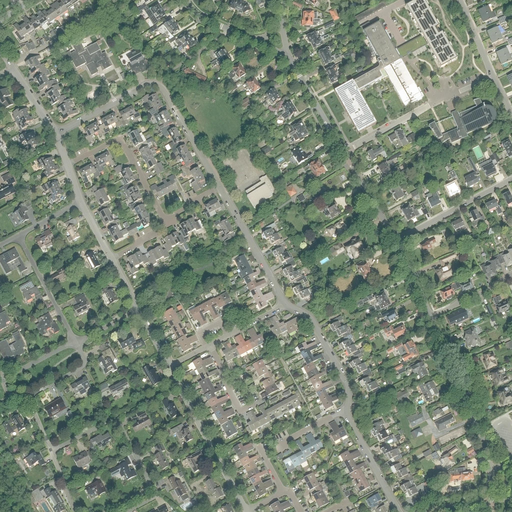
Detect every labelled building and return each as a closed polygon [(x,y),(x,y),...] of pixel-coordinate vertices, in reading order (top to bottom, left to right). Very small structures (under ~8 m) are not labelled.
[(68,8),(73,5),(68,0),(59,0),(61,3),(62,3),(67,11),(69,10),(68,8)] [(235,9),(237,10),(241,0),(236,0),(236,1),(233,0),(232,0),(229,8),(230,8),(231,9),(232,10),(233,9),(234,10),(235,9)] [(243,4),(243,3),(244,2),(244,0),(241,0),(237,10),(242,12),(243,14),(245,14),(247,14),(249,13),(249,12),(250,11),(248,6),(243,4)] [(393,43),(391,44),(399,57),(402,56),(403,57),(406,56),(405,54),(408,52),(410,51),(411,53),(427,44),(441,68),(457,59),(442,33),(440,34),(436,28),(439,27),(423,0),(416,0),(406,6),(422,35),(397,49),(393,43)] [(53,4),(61,16),(62,17),(64,16),(63,14),(67,11),(62,3),(61,3),(59,5),(56,2),(53,4)] [(55,20),(59,17),(61,18),(62,17),(61,16),(53,4),(50,7),(52,10),(49,12),(55,20)] [(144,10),(149,18),(162,10),(158,5),(153,8),(150,10),(149,7),(144,10)] [(479,11),(481,17),(491,13),(488,7),(479,11)] [(155,18),(157,21),(165,15),(162,10),(149,18),(151,21),(155,18)] [(47,26),(49,25),(48,23),(41,13),(40,11),(36,13),(39,17),(36,19),(42,27),(46,24),(47,26)] [(50,23),(55,20),(49,12),(46,14),(44,11),(41,13),(48,23),(49,25),(50,26),(52,24),(50,23)] [(317,17),(317,13),(313,13),(310,13),(310,11),(305,11),(305,13),(303,13),(303,17),(304,17),(304,20),(317,19),(317,17)] [(496,20),(493,12),(491,13),(481,17),(484,23),(492,19),(493,21),(496,20)] [(35,31),(39,28),(41,29),(42,28),(42,27),(36,19),(33,15),(30,18),(32,21),(29,23),(34,30),(35,31)] [(359,15),(353,18),(356,24),(362,21),(359,15)] [(35,31),(34,30),(29,23),(26,17),(22,20),(25,24),(22,26),(28,34),(32,31),(33,33),(35,31)] [(165,29),(167,31),(175,25),(171,20),(163,26),(162,25),(160,27),(163,30),(165,29)] [(352,81),(334,91),(358,134),(376,124),(358,92),(382,79),(378,72),(384,69),(406,107),(422,98),(399,57),(391,44),(379,22),(373,26),(371,23),(369,22),(361,26),(364,31),(365,31),(366,34),(365,35),(371,45),(368,46),(373,58),(378,57),(379,60),(376,62),(380,68),(353,83),(352,81)] [(25,39),(23,37),(28,34),(22,26),(19,28),(16,24),(13,26),(18,33),(15,35),(20,42),(25,39)] [(179,30),(175,25),(167,31),(160,37),(162,39),(168,34),(170,37),(179,30)] [(156,26),(150,30),(148,31),(150,34),(158,29),(156,26)] [(488,32),(490,38),(500,34),(497,28),(488,32)] [(310,43),(321,38),(320,35),(321,35),(322,34),(322,33),(324,32),(323,29),(307,37),(308,40),(308,41),(309,42),(310,43)] [(502,40),(501,37),(508,34),(506,31),(500,34),(490,38),(493,44),(502,40)] [(175,41),(177,44),(179,47),(181,46),(191,40),(191,39),(187,34),(185,36),(185,35),(175,41)] [(321,38),(310,43),(313,49),(322,45),(321,42),(329,38),(328,36),(324,37),(324,36),(321,38)] [(181,52),(184,50),(183,49),(187,46),(190,49),(198,44),(195,40),(194,40),(193,38),(191,39),(191,40),(181,46),(179,47),(178,48),(181,52)] [(69,52),(63,56),(67,64),(72,62),(76,69),(85,64),(86,66),(85,66),(91,77),(98,73),(96,69),(100,67),(103,72),(112,66),(105,53),(102,54),(100,51),(96,43),(86,49),(84,50),(80,42),(72,47),(75,52),(71,54),(69,52)] [(335,48),(334,45),(318,53),(319,55),(321,60),(330,55),(329,52),(331,51),(330,50),(335,48)] [(511,54),(508,46),(501,49),(502,51),(497,53),(499,59),(509,55),(511,54)] [(141,72),(141,73),(151,68),(152,67),(153,67),(153,66),(147,60),(146,60),(143,55),(140,56),(137,50),(127,56),(131,63),(128,65),(130,69),(134,76),(137,74),(135,70),(138,68),(141,72)] [(225,50),(221,52),(220,50),(214,54),(217,59),(210,64),(211,65),(213,65),(228,55),(227,53),(226,51),(225,51),(225,50)] [(354,50),(343,56),(345,59),(349,57),(351,60),(357,57),(354,50)] [(214,67),(220,63),(222,66),(231,60),(228,55),(213,65),(214,67)] [(330,55),(321,60),(323,64),(324,64),(324,66),(340,58),(339,55),(334,58),(334,57),(332,58),(330,55)] [(511,61),(509,55),(499,59),(502,65),(511,61)] [(29,65),(30,68),(38,64),(37,61),(41,59),(39,56),(25,63),(27,67),(29,65)] [(166,59),(161,63),(165,69),(170,66),(166,59)] [(38,71),(40,73),(46,70),(44,67),(45,67),(44,64),(40,66),(38,64),(30,68),(31,71),(30,72),(31,74),(38,71)] [(229,78),(242,69),(242,68),(242,67),(240,65),(239,64),(230,70),(231,73),(227,75),(229,78)] [(326,73),(328,78),(337,73),(336,70),(337,69),(342,66),(341,64),(336,66),(326,71),(327,73),(326,73)] [(230,80),(234,77),(236,80),(246,74),(242,69),(229,78),(230,80)] [(37,82),(39,85),(47,80),(45,77),(49,75),(48,72),(47,73),(46,70),(40,73),(41,76),(34,80),(35,83),(37,82)] [(337,73),(328,78),(330,81),(329,81),(330,84),(339,80),(338,77),(344,74),(342,70),(337,73)] [(248,89),(257,83),(256,82),(257,82),(255,79),(254,79),(254,78),(245,84),(247,87),(244,89),(245,91),(248,89)] [(56,80),(53,82),(52,81),(48,83),(47,80),(39,85),(40,87),(38,88),(40,91),(47,87),(48,90),(51,88),(54,87),(58,85),(56,80)] [(257,83),(248,89),(251,94),(260,88),(257,83)] [(226,92),(221,84),(214,88),(225,93),(226,92)] [(45,94),(47,97),(49,96),(50,99),(59,95),(57,92),(62,90),(60,87),(59,88),(58,85),(54,87),(51,88),(53,91),(45,94)] [(0,91),(0,101),(4,110),(13,105),(9,97),(10,96),(6,88),(0,91)] [(265,100),(266,102),(277,94),(276,93),(277,93),(275,90),(274,89),(269,92),(268,92),(267,93),(267,94),(265,95),(267,98),(265,100)] [(277,94),(266,102),(263,104),(265,106),(267,104),(268,104),(270,103),(271,105),(274,104),(276,103),(276,102),(281,99),(277,94)] [(60,104),(63,103),(66,101),(65,99),(66,98),(64,95),(60,98),(59,95),(50,99),(51,101),(49,102),(51,106),(59,102),(60,104)] [(151,105),(159,101),(156,95),(149,98),(148,96),(142,99),(145,104),(149,101),(151,105)] [(484,108),(484,107),(483,107),(480,99),(474,100),(477,107),(459,115),(457,112),(451,115),(457,129),(442,135),(440,132),(440,133),(434,123),(429,126),(431,131),(432,130),(432,131),(433,130),(441,144),(444,143),(444,142),(450,139),(452,144),(462,139),(468,137),(467,134),(482,128),(490,125),(492,124),(494,122),(495,119),(495,117),(495,114),(494,112),(492,110),(490,108),(487,108),(484,108)] [(61,111),(62,114),(70,110),(69,107),(73,105),(71,102),(70,102),(69,100),(66,101),(63,103),(64,105),(57,109),(59,112),(61,111)] [(153,115),(157,113),(156,110),(162,107),(159,101),(151,105),(153,108),(149,111),(152,116),(153,115)] [(279,117),(293,107),(293,106),(291,103),(290,102),(281,108),(283,112),(278,115),(279,117)] [(131,107),(125,110),(130,118),(133,116),(135,121),(141,118),(138,112),(135,114),(131,107)] [(282,118),(284,121),(297,113),(293,107),(279,117),(280,119),(282,118)] [(18,117),(20,120),(28,115),(27,113),(28,112),(27,109),(20,113),(18,110),(12,113),(13,116),(12,117),(14,120),(18,117)] [(72,112),(70,110),(62,114),(64,117),(62,118),(63,121),(77,113),(76,110),(72,112)] [(126,120),(130,118),(125,110),(119,113),(123,120),(120,121),(122,125),(123,127),(128,124),(126,120)] [(162,121),(170,117),(166,111),(160,115),(158,112),(157,113),(153,115),(155,120),(160,118),(162,121)] [(117,128),(122,125),(120,121),(119,119),(116,121),(113,114),(107,117),(111,125),(115,123),(117,128)] [(28,115),(20,120),(21,123),(17,125),(18,128),(19,127),(21,130),(27,127),(25,124),(33,120),(31,117),(29,118),(28,115)] [(108,127),(111,125),(107,117),(101,121),(104,127),(102,128),(105,134),(110,131),(108,127)] [(162,132),(167,129),(166,127),(173,123),(170,117),(162,121),(164,125),(159,127),(162,132)] [(301,123),(301,122),(290,129),(291,131),(294,130),(294,132),(293,132),(288,135),(289,137),(303,129),(304,128),(303,126),(303,125),(302,123),(301,123)] [(100,136),(105,134),(102,128),(99,130),(96,123),(90,127),(94,134),(97,132),(100,136)] [(94,134),(90,127),(84,130),(87,136),(84,138),(87,143),(93,140),(90,136),(94,134)] [(171,139),(179,135),(175,129),(169,132),(167,129),(162,132),(165,138),(169,135),(171,139)] [(299,139),(300,141),(304,139),(303,138),(307,135),(303,129),(289,137),(290,139),(292,138),(294,141),(299,139)] [(395,134),(388,137),(392,143),(398,139),(403,148),(409,144),(404,135),(405,135),(403,131),(402,131),(401,129),(394,133),(395,134)] [(128,136),(128,135),(132,141),(140,137),(143,136),(142,133),(138,135),(136,131),(134,132),(133,130),(126,133),(128,136)] [(25,141),(26,144),(35,139),(34,136),(35,136),(34,133),(27,136),(25,134),(19,137),(20,140),(19,140),(21,143),(25,141)] [(488,145),(492,142),(491,140),(490,137),(492,136),(490,133),(483,136),(487,143),(488,145)] [(414,134),(408,137),(408,138),(411,143),(412,144),(418,140),(414,134)] [(179,135),(171,139),(173,142),(168,145),(171,150),(176,147),(175,144),(182,141),(179,135)] [(146,141),(143,143),(140,137),(132,141),(135,147),(137,146),(138,149),(141,148),(148,144),(146,141)] [(35,139),(26,144),(28,147),(24,149),(25,152),(26,151),(28,154),(34,151),(32,148),(40,144),(38,141),(36,142),(35,139)] [(501,144),(505,151),(511,148),(508,140),(501,144)] [(153,149),(149,151),(147,148),(149,147),(148,144),(141,148),(142,150),(139,152),(142,158),(154,151),(153,149)] [(188,152),(184,146),(178,149),(176,147),(171,150),(174,155),(175,154),(177,158),(180,156),(188,152)] [(261,157),(268,152),(265,147),(258,152),(261,157)] [(305,154),(304,155),(299,148),(291,152),(294,156),(293,157),(295,161),(296,160),(299,164),(312,156),(310,152),(305,156),(305,154)] [(385,151),(382,153),(380,149),(377,151),(377,150),(372,152),(371,151),(368,153),(370,158),(372,162),(376,159),(375,157),(381,153),(384,158),(385,158),(388,156),(385,151)] [(146,164),(154,159),(152,156),(155,154),(154,151),(142,158),(146,164)] [(180,156),(177,158),(175,158),(177,161),(181,159),(183,162),(191,158),(188,152),(180,156)] [(399,152),(389,158),(391,161),(401,155),(399,152)] [(101,156),(105,164),(108,162),(111,166),(113,165),(107,153),(101,156)] [(101,166),(105,164),(101,156),(95,160),(98,166),(96,168),(97,170),(99,173),(104,170),(101,166)] [(38,165),(39,168),(41,168),(42,170),(45,169),(53,164),(52,162),(53,161),(52,158),(45,162),(43,159),(37,162),(39,165),(38,165)] [(183,173),(189,170),(187,167),(194,164),(191,158),(183,162),(185,166),(180,168),(183,173)] [(476,167),(471,158),(468,159),(473,169),(476,167)] [(154,170),(161,166),(160,163),(157,165),(154,159),(146,164),(149,170),(153,167),(154,170)] [(312,172),(321,166),(320,165),(321,164),(319,162),(318,162),(318,160),(304,168),(306,171),(310,168),(312,172)] [(378,170),(380,174),(389,169),(392,167),(390,164),(392,163),(390,161),(378,168),(379,169),(378,170)] [(479,166),(481,170),(482,170),(486,177),(491,174),(492,175),(496,173),(494,169),(495,168),(491,161),(488,163),(487,162),(479,166)] [(53,164),(45,169),(46,172),(42,174),(44,177),(45,176),(46,179),(52,176),(51,173),(58,169),(56,166),(55,167),(53,164)] [(100,176),(99,173),(97,170),(95,172),(91,165),(85,168),(89,176),(93,174),(95,178),(100,176)] [(316,178),(325,172),(321,166),(312,172),(308,174),(309,176),(313,174),(316,178)] [(86,178),(89,176),(85,168),(79,171),(86,183),(88,182),(86,178)] [(116,172),(117,175),(120,173),(123,179),(131,175),(128,169),(124,171),(122,168),(116,172)] [(189,170),(183,173),(181,174),(183,177),(186,176),(187,177),(192,175),(193,178),(201,174),(198,168),(191,172),(190,169),(189,170)] [(389,169),(380,174),(382,178),(384,177),(385,179),(397,172),(395,170),(391,172),(389,169)] [(456,187),(457,186),(456,184),(459,182),(453,171),(448,173),(453,183),(446,187),(451,198),(459,193),(456,187)] [(465,178),(466,181),(465,181),(468,188),(478,183),(475,177),(476,176),(474,173),(465,177),(466,178),(465,178)] [(198,184),(204,181),(201,174),(193,178),(195,182),(191,184),(195,192),(201,190),(198,184)] [(131,175),(123,179),(126,185),(122,187),(124,190),(131,186),(129,183),(134,181),(131,175)] [(170,182),(167,184),(171,192),(177,189),(173,182),(176,181),(173,175),(168,178),(170,182)] [(275,192),(266,176),(261,179),(263,181),(245,192),(248,196),(247,197),(254,208),(272,197),(271,195),(275,192)] [(8,186),(0,190),(0,199),(14,192),(10,184),(14,182),(12,178),(6,181),(8,186)] [(171,192),(167,184),(165,180),(162,181),(164,185),(161,187),(165,195),(171,192)] [(50,193),(58,189),(57,186),(59,185),(57,182),(51,185),(50,183),(42,187),(44,189),(43,190),(45,193),(48,191),(50,193)] [(436,193),(440,191),(436,182),(432,184),(436,193)] [(388,189),(391,195),(400,190),(398,186),(400,185),(399,183),(388,189)] [(159,198),(165,195),(161,187),(157,189),(155,185),(150,188),(153,193),(155,192),(159,198)] [(131,186),(124,190),(125,192),(127,191),(130,197),(138,193),(135,187),(132,189),(131,186)] [(92,192),(93,194),(94,194),(97,200),(105,196),(102,190),(100,191),(99,188),(92,192)] [(293,188),(287,191),(291,197),(296,193),(293,188)] [(317,202),(321,200),(326,197),(324,194),(325,194),(323,190),(322,191),(321,188),(318,190),(317,189),(316,190),(316,191),(312,193),(317,202)] [(60,202),(58,197),(64,194),(62,191),(60,192),(58,189),(50,193),(51,196),(48,198),(49,201),(50,201),(52,203),(56,201),(57,203),(60,202)] [(403,194),(400,190),(391,195),(396,202),(407,195),(406,193),(403,194)] [(427,201),(428,201),(431,208),(441,204),(438,199),(440,198),(438,194),(433,196),(433,192),(425,196),(427,199),(427,201)] [(511,203),(511,198),(509,192),(502,196),(507,204),(510,203),(511,204),(511,203)] [(139,200),(141,199),(138,193),(130,197),(133,203),(129,206),(130,208),(137,205),(140,203),(139,200)] [(105,196),(97,200),(100,206),(99,207),(100,210),(107,206),(105,204),(108,202),(105,196)] [(210,203),(214,211),(220,208),(222,211),(225,209),(221,203),(219,204),(216,200),(210,203)] [(486,205),(489,211),(495,208),(497,211),(496,211),(498,215),(502,213),(500,210),(498,206),(497,206),(494,201),(490,203),(489,202),(486,204),(486,205)] [(335,202),(322,209),(325,213),(324,215),(325,217),(327,216),(327,217),(330,215),(332,218),(340,213),(338,210),(337,210),(334,206),(336,205),(335,202)] [(145,212),(142,206),(140,203),(137,205),(130,208),(132,211),(134,210),(137,216),(145,212)] [(210,217),(216,214),(214,211),(210,203),(204,206),(206,210),(204,212),(207,219),(210,217)] [(16,212),(15,213),(13,214),(16,218),(19,224),(22,223),(28,220),(25,213),(27,211),(24,204),(18,207),(19,210),(16,212)] [(107,206),(100,210),(101,212),(99,214),(102,220),(110,215),(107,210),(108,209),(107,206)] [(401,211),(404,217),(414,210),(413,208),(410,209),(409,206),(407,207),(406,206),(403,208),(403,209),(401,211)] [(404,217),(407,222),(412,219),(419,215),(416,210),(414,210),(404,217)] [(476,211),(469,214),(470,217),(471,217),(473,222),(475,226),(483,223),(484,224),(486,224),(482,217),(480,218),(476,211)] [(145,212),(137,216),(139,219),(135,221),(136,224),(148,217),(145,212)] [(110,215),(102,220),(105,226),(108,224),(109,227),(116,223),(115,221),(113,221),(110,215)] [(141,224),(143,228),(151,223),(148,217),(136,224),(134,225),(136,228),(136,227),(138,228),(140,227),(140,226),(140,224),(141,224)] [(73,218),(64,223),(71,236),(67,238),(69,241),(72,240),(73,240),(79,236),(73,225),(76,224),(73,218)] [(192,218),(186,222),(191,232),(195,229),(196,232),(201,229),(198,221),(195,223),(192,218)] [(219,225),(222,231),(230,226),(227,220),(223,222),(221,220),(214,224),(216,226),(219,225)] [(342,226),(341,224),(343,223),(341,220),(338,222),(339,223),(334,226),(332,227),(332,226),(326,229),(330,236),(336,233),(335,232),(337,231),(341,237),(346,234),(345,233),(346,232),(343,228),(344,228),(342,225),(342,226)] [(461,220),(454,223),(454,222),(451,223),(452,224),(451,224),(456,233),(459,231),(460,232),(465,229),(461,220)] [(179,231),(181,235),(183,239),(188,236),(187,234),(191,232),(186,222),(179,225),(182,230),(179,231)] [(118,226),(116,224),(116,223),(109,227),(111,229),(108,231),(111,237),(120,232),(117,227),(118,226)] [(273,228),(275,227),(273,224),(264,229),(266,232),(262,234),(265,240),(268,239),(276,234),(273,228)] [(233,232),(230,226),(222,231),(225,237),(222,238),(224,242),(231,238),(229,234),(233,232)] [(121,231),(120,232),(111,237),(114,243),(122,239),(121,237),(127,233),(125,229),(121,231)] [(53,241),(51,242),(49,240),(51,239),(52,240),(54,239),(48,230),(44,232),(44,234),(35,239),(40,248),(44,245),(46,248),(54,243),(53,241)] [(176,232),(170,236),(175,246),(179,244),(180,246),(185,243),(183,239),(181,235),(178,237),(176,232)] [(280,240),(276,234),(268,239),(271,245),(276,242),(278,246),(284,243),(282,239),(280,240)] [(477,241),(473,234),(468,237),(472,244),(477,241)] [(163,245),(165,249),(167,253),(172,250),(171,248),(175,246),(170,236),(163,239),(165,244),(163,245)] [(353,257),(359,254),(357,250),(363,246),(359,239),(356,241),(355,239),(351,241),(353,244),(344,249),(340,243),(334,247),(336,250),(331,253),(332,255),(331,255),(333,257),(337,255),(338,255),(342,252),(343,253),(346,250),(347,252),(349,250),(353,257)] [(426,244),(421,246),(422,249),(421,249),(424,255),(430,253),(428,250),(432,249),(430,245),(436,242),(434,239),(425,243),(426,244)] [(285,246),(284,243),(278,246),(274,248),(276,251),(272,253),(275,259),(278,257),(284,254),(281,248),(285,246)] [(314,248),(314,249),(312,250),(315,255),(317,254),(325,250),(321,244),(314,248)] [(167,253),(165,249),(162,251),(160,246),(153,250),(159,260),(163,258),(164,260),(168,258),(169,257),(167,253)] [(5,254),(0,256),(0,263),(6,275),(10,273),(6,264),(16,259),(20,266),(17,268),(20,273),(26,270),(14,249),(5,254)] [(149,258),(147,259),(149,262),(151,267),(156,264),(155,262),(159,260),(153,250),(147,253),(149,258)] [(312,251),(305,255),(308,260),(315,256),(312,251)] [(96,257),(93,252),(86,257),(93,271),(101,266),(97,259),(98,259),(97,257),(96,257)] [(139,252),(133,256),(138,265),(142,263),(143,265),(149,262),(147,259),(145,255),(142,256),(139,252)] [(286,261),(288,264),(294,261),(292,258),(290,259),(286,253),(284,254),(278,257),(281,263),(286,261)] [(437,271),(440,279),(446,277),(446,276),(448,275),(448,276),(452,274),(448,265),(445,267),(443,263),(457,257),(455,253),(438,260),(441,268),(439,269),(439,270),(437,271)] [(503,253),(498,255),(502,264),(505,263),(506,266),(508,266),(509,265),(511,265),(511,263),(511,259),(509,253),(504,256),(503,253)] [(234,261),(238,266),(247,261),(244,255),(239,257),(238,255),(232,259),(233,261),(234,261)] [(489,262),(491,264),(494,272),(495,271),(497,271),(498,270),(500,269),(501,269),(499,265),(502,264),(498,255),(494,258),(495,259),(489,262)] [(134,267),(138,265),(133,256),(126,259),(129,263),(126,265),(132,275),(137,272),(134,267)] [(238,266),(241,273),(250,267),(247,261),(238,266)] [(286,269),(282,271),(285,277),(288,276),(294,273),(291,267),(295,264),(294,261),(288,264),(284,266),(286,269)] [(359,273),(361,273),(365,280),(372,277),(370,274),(371,273),(369,270),(368,271),(363,261),(356,265),(358,269),(359,269),(358,271),(359,273)] [(495,274),(494,272),(491,264),(486,267),(484,264),(480,266),(484,275),(487,274),(488,277),(490,277),(491,277),(493,276),(494,275),(495,274)] [(58,273),(50,277),(53,283),(63,278),(62,276),(70,271),(67,265),(57,271),(58,273)] [(241,280),(244,279),(254,273),(250,267),(241,273),(238,274),(241,280)] [(261,273),(260,270),(257,272),(254,273),(244,279),(247,285),(255,281),(253,278),(261,273)] [(298,282),(305,278),(304,275),(302,276),(301,274),(301,272),(300,270),(294,273),(288,276),(291,282),(296,279),(298,282)] [(307,282),(305,278),(298,282),(294,285),(296,288),(292,290),(295,296),(298,295),(307,290),(304,284),(307,282)] [(266,283),(265,280),(256,284),(255,281),(247,285),(250,291),(266,283)] [(460,281),(455,284),(458,289),(461,288),(462,292),(473,287),(469,280),(461,284),(460,281)] [(41,296),(37,289),(36,290),(31,281),(19,287),(27,301),(31,299),(30,296),(34,294),(36,299),(41,296)] [(250,291),(254,297),(261,293),(259,290),(268,285),(266,283),(250,291)] [(453,292),(458,289),(455,284),(450,286),(450,287),(440,292),(443,299),(446,298),(447,301),(452,298),(451,296),(454,294),(453,292)] [(107,286),(101,290),(103,294),(104,293),(110,304),(118,299),(112,288),(109,290),(107,286)] [(314,298),(309,289),(307,290),(298,295),(301,300),(305,299),(307,302),(314,298)] [(220,296),(225,305),(232,302),(226,292),(220,296)] [(254,297),(257,303),(273,295),(271,292),(263,296),(261,293),(254,297)] [(372,306),(386,299),(385,297),(386,296),(385,292),(384,293),(383,292),(379,295),(380,295),(373,299),(373,298),(370,297),(370,296),(362,300),(362,299),(355,303),(357,305),(360,307),(364,305),(364,303),(371,300),(372,303),(370,304),(372,306)] [(274,298),(273,295),(257,303),(260,309),(268,305),(266,302),(274,298)] [(219,309),(225,305),(220,296),(214,299),(218,306),(219,309)] [(501,300),(499,296),(492,299),(499,314),(505,311),(506,313),(510,311),(509,309),(510,309),(507,301),(500,305),(498,302),(501,300)] [(79,304),(74,307),(78,315),(87,310),(86,307),(89,306),(85,297),(77,301),(79,304)] [(214,299),(207,302),(216,318),(219,316),(215,308),(218,306),(214,299)] [(376,308),(377,311),(381,309),(383,308),(384,311),(389,308),(388,306),(391,304),(389,301),(388,302),(386,299),(372,306),(368,308),(370,312),(374,310),(374,309),(376,308)] [(216,318),(207,302),(201,305),(205,313),(209,311),(213,319),(216,318)] [(202,314),(205,313),(201,305),(195,308),(204,324),(207,323),(202,314)] [(204,324),(195,308),(189,311),(195,322),(198,320),(201,326),(204,324)] [(446,317),(450,326),(456,323),(456,324),(456,323),(462,320),(462,321),(468,319),(464,308),(454,313),(454,314),(452,315),(452,313),(451,314),(452,314),(446,317)] [(164,315),(168,321),(177,316),(174,310),(164,315)] [(398,317),(395,311),(388,314),(386,312),(378,317),(379,319),(383,319),(385,323),(391,320),(392,321),(394,320),(395,319),(398,317)] [(0,330),(8,327),(6,324),(10,322),(5,312),(0,314),(0,330)] [(36,320),(39,324),(35,326),(41,336),(47,333),(45,330),(51,327),(54,333),(59,330),(55,322),(53,323),(48,314),(36,320)] [(168,321),(171,327),(180,322),(177,316),(168,321)] [(288,330),(284,325),(283,322),(280,324),(275,316),(273,318),(281,334),(288,330)] [(333,333),(335,331),(341,328),(338,322),(343,319),(341,316),(331,321),(333,325),(329,326),(333,333)] [(275,337),(281,334),(273,318),(270,319),(274,327),(271,329),(275,337)] [(290,322),(295,331),(302,328),(297,318),(290,322)] [(171,327),(174,334),(184,329),(180,322),(171,327)] [(290,334),(295,331),(290,322),(284,325),(288,330),(290,334)] [(405,334),(406,333),(404,329),(405,328),(404,327),(402,326),(394,331),(391,326),(383,330),(387,337),(391,335),(394,339),(402,335),(403,336),(405,335),(405,334)] [(253,327),(250,329),(258,346),(265,342),(264,341),(260,335),(258,336),(253,327)] [(347,333),(344,327),(341,328),(335,331),(338,337),(343,335),(345,338),(351,335),(349,331),(347,333)] [(465,342),(478,336),(476,332),(477,332),(476,329),(472,328),(469,329),(469,330),(464,333),(465,335),(464,339),(465,342)] [(184,329),(174,334),(177,340),(185,336),(187,335),(184,329)] [(253,349),(258,346),(250,329),(247,330),(252,339),(248,341),(253,349)] [(6,340),(0,343),(0,352),(4,359),(8,357),(9,358),(14,356),(15,358),(25,353),(23,349),(26,347),(18,332),(12,335),(17,343),(9,347),(6,340)] [(131,333),(117,340),(122,349),(132,343),(134,347),(135,350),(145,344),(142,338),(135,342),(131,333)] [(241,334),(237,336),(246,352),(253,349),(248,341),(245,343),(241,334)] [(177,340),(180,346),(196,338),(195,335),(187,339),(185,336),(177,340)] [(353,338),(351,335),(345,338),(341,340),(343,343),(339,345),(343,351),(345,350),(351,347),(353,345),(350,339),(353,338)] [(240,355),(246,352),(237,336),(235,337),(239,346),(236,347),(240,355)] [(480,342),(478,336),(465,342),(467,347),(471,348),(472,347),(475,347),(479,345),(480,342)] [(198,341),(196,338),(180,346),(183,352),(191,348),(190,345),(198,341)] [(227,361),(234,358),(229,348),(227,345),(226,342),(223,343),(226,350),(222,351),(227,361)] [(315,342),(307,346),(305,343),(297,347),(301,353),(317,345),(315,342)] [(401,344),(394,348),(396,351),(397,350),(400,356),(407,353),(414,348),(415,348),(413,344),(412,345),(410,342),(406,345),(406,344),(403,346),(404,347),(403,347),(401,344)] [(229,348),(234,358),(240,355),(236,347),(235,345),(229,348)] [(301,353),(304,359),(311,355),(310,352),(318,347),(317,345),(301,353)] [(353,353),(355,356),(361,353),(359,350),(357,351),(353,345),(351,347),(345,350),(348,356),(353,353)] [(115,358),(110,348),(105,350),(107,354),(97,359),(99,363),(101,362),(105,370),(103,371),(106,375),(112,371),(113,373),(117,371),(111,360),(115,358)] [(405,357),(402,358),(404,362),(408,360),(408,362),(412,360),(411,358),(413,357),(413,358),(418,356),(417,355),(418,355),(414,348),(407,353),(408,355),(405,357)] [(492,355),(494,355),(493,352),(490,353),(483,356),(485,359),(484,359),(485,362),(484,362),(486,365),(488,365),(489,367),(495,365),(493,361),(494,360),(492,355)] [(352,370),(355,368),(361,365),(358,359),(363,357),(361,353),(355,356),(351,358),(353,362),(349,364),(352,370)] [(311,355),(304,359),(307,365),(313,362),(320,358),(323,357),(321,354),(313,358),(311,355)] [(192,362),(195,368),(212,360),(210,357),(202,361),(200,358),(192,362)] [(195,368),(199,374),(207,370),(205,367),(213,363),(212,360),(195,368)] [(252,365),(256,371),(265,366),(262,360),(252,365)] [(303,367),(307,373),(316,368),(313,362),(307,365),(303,367)] [(411,369),(414,375),(417,373),(424,369),(425,369),(424,368),(425,367),(424,365),(423,365),(423,364),(422,365),(421,363),(415,366),(414,364),(408,367),(410,369),(411,369)] [(363,364),(361,365),(355,368),(358,374),(363,372),(365,375),(371,372),(369,369),(367,370),(363,364)] [(162,381),(158,374),(156,376),(155,373),(157,372),(155,369),(152,371),(149,365),(142,368),(147,377),(148,376),(153,386),(162,381)] [(264,375),(265,377),(272,374),(270,371),(268,372),(265,366),(256,371),(259,377),(264,375)] [(492,380),(493,381),(502,377),(500,373),(503,372),(501,369),(503,369),(502,367),(499,368),(500,370),(490,375),(491,377),(489,377),(491,380),(492,380)] [(307,373),(310,379),(319,374),(316,368),(307,373)] [(218,372),(217,369),(208,373),(207,370),(199,374),(202,380),(208,377),(215,373),(218,372)] [(424,369),(417,373),(420,379),(424,377),(425,377),(427,376),(427,375),(424,369)] [(320,382),(319,378),(327,374),(325,371),(322,373),(319,374),(310,379),(309,380),(313,386),(320,382)] [(372,375),(371,372),(365,375),(361,377),(363,380),(359,382),(363,388),(365,387),(371,384),(368,378),(372,375)] [(272,374),(265,377),(266,380),(262,382),(265,389),(275,384),(271,377),(273,376),(272,374)] [(85,377),(70,385),(75,394),(78,392),(80,395),(86,392),(85,390),(90,387),(85,377)] [(198,382),(201,388),(211,383),(208,377),(202,380),(198,382)] [(507,379),(506,377),(505,377),(502,378),(502,377),(493,381),(494,384),(494,385),(495,388),(500,385),(501,386),(505,384),(509,383),(507,379)] [(125,380),(109,388),(113,396),(129,387),(125,380)] [(313,386),(316,392),(332,384),(330,381),(322,385),(320,382),(313,386)] [(376,381),(371,384),(365,387),(368,393),(372,391),(374,394),(381,390),(376,381)] [(425,381),(418,385),(423,395),(435,388),(436,387),(434,384),(433,384),(432,382),(427,385),(425,381)] [(214,390),(211,383),(201,388),(205,395),(214,390)] [(278,390),(275,384),(265,389),(267,392),(263,394),(265,397),(268,395),(278,390)] [(316,392),(319,398),(327,394),(325,391),(333,386),(332,384),(316,392)] [(222,389),(220,386),(218,388),(214,390),(205,395),(204,395),(207,401),(215,397),(214,394),(222,389)] [(499,398),(500,399),(509,395),(509,394),(511,393),(509,387),(497,393),(498,394),(497,395),(499,398)] [(435,388),(423,395),(427,402),(432,400),(431,398),(435,396),(436,397),(438,396),(438,394),(435,388)] [(508,403),(508,404),(511,402),(511,392),(511,393),(509,394),(509,395),(500,399),(501,402),(500,402),(500,403),(500,404),(501,405),(502,405),(503,405),(508,403)] [(319,398),(322,404),(338,396),(337,393),(328,397),(327,394),(319,398)] [(295,395),(289,398),(294,408),(300,405),(295,395)] [(207,401),(211,407),(227,399),(225,396),(217,400),(215,397),(207,401)] [(340,399),(338,396),(322,404),(326,410),(333,406),(331,403),(340,399)] [(171,404),(168,398),(162,402),(165,408),(167,407),(171,414),(169,415),(171,418),(179,414),(173,403),(171,404)] [(289,398),(283,402),(288,411),(294,408),(289,398)] [(59,399),(44,407),(49,417),(65,409),(59,399)] [(211,407),(214,413),(222,409),(220,406),(228,401),(227,399),(211,407)] [(288,411),(283,402),(277,405),(282,414),(288,411)] [(261,405),(258,407),(263,415),(259,417),(264,425),(270,421),(265,411),(263,408),(261,405)] [(276,418),(282,414),(277,405),(271,408),(276,418)] [(214,413),(217,419),(233,411),(232,408),(223,412),(222,409),(214,413)] [(270,421),(276,418),(271,408),(265,411),(270,421)] [(441,408),(435,410),(438,415),(441,413),(443,416),(445,415),(442,409),(441,408)] [(256,419),(252,410),(249,412),(258,428),(264,425),(259,417),(256,419)] [(140,421),(132,426),(136,432),(151,424),(143,411),(136,415),(140,421)] [(220,426),(221,425),(228,421),(227,418),(235,414),(233,411),(217,419),(220,426)] [(246,427),(249,433),(258,428),(249,412),(246,414),(250,422),(247,423),(248,426),(246,427)] [(421,413),(408,420),(412,427),(425,420),(421,413)] [(17,429),(19,431),(27,427),(19,414),(2,424),(6,431),(7,430),(7,431),(5,433),(7,435),(9,434),(10,435),(14,432),(13,431),(17,429)] [(450,414),(434,422),(439,432),(447,428),(446,426),(454,421),(450,414)] [(221,425),(224,431),(234,426),(231,420),(228,421),(221,425)] [(370,432),(373,437),(376,436),(385,431),(386,431),(383,425),(383,424),(382,421),(372,426),(374,430),(370,432)] [(332,423),(340,439),(346,436),(342,428),(339,430),(335,422),(332,423)] [(334,443),(340,439),(332,423),(329,425),(333,433),(330,435),(334,443)] [(182,424),(170,430),(173,434),(176,433),(179,439),(183,438),(185,443),(193,439),(187,428),(184,429),(182,424)] [(237,432),(234,426),(224,431),(228,438),(237,432)] [(423,435),(420,428),(414,431),(417,438),(423,435)] [(384,439),(386,443),(392,440),(395,438),(393,434),(388,437),(385,431),(376,436),(379,442),(384,439)] [(97,436),(90,440),(93,446),(96,444),(99,448),(105,445),(106,446),(109,444),(107,439),(110,438),(108,433),(102,436),(102,437),(98,439),(97,436)] [(308,435),(316,451),(323,448),(319,440),(315,442),(311,434),(308,435)] [(310,455),(316,451),(308,435),(305,437),(309,445),(306,447),(310,455)] [(298,440),(296,442),(297,444),(301,452),(305,460),(311,457),(310,455),(306,447),(303,448),(298,440)] [(380,450),(383,456),(386,455),(392,451),(389,446),(394,443),(392,440),(386,443),(382,445),(384,448),(380,450)] [(237,446),(233,449),(236,455),(252,446),(250,443),(242,448),(240,444),(237,446)] [(162,444),(155,448),(158,454),(155,456),(162,470),(169,467),(161,453),(165,451),(162,444)] [(236,455),(239,461),(247,457),(245,453),(254,449),(252,446),(236,455)] [(442,457),(443,458),(441,460),(439,461),(442,467),(444,466),(447,471),(451,469),(449,465),(454,463),(452,460),(453,460),(451,457),(452,456),(451,455),(458,450),(456,447),(446,454),(446,455),(442,457)] [(471,447),(466,450),(469,455),(474,452),(471,447)] [(394,458),(396,461),(402,458),(405,456),(404,453),(398,456),(395,450),(392,451),(386,455),(389,461),(394,458)] [(340,456),(343,462),(359,454),(358,451),(349,455),(347,452),(340,456)] [(203,458),(200,452),(187,459),(194,473),(201,469),(196,461),(203,458)] [(306,461),(305,460),(301,452),(295,455),(300,464),(306,461)] [(29,467),(37,462),(40,466),(45,463),(39,454),(36,456),(34,453),(24,459),(29,467)] [(85,453),(73,459),(76,464),(77,464),(79,467),(89,462),(85,453)] [(359,454),(343,462),(346,468),(354,464),(353,461),(361,456),(359,454)] [(243,466),(252,462),(255,460),(258,458),(257,455),(249,460),(247,457),(239,461),(243,467),(243,466)] [(294,468),(300,464),(295,455),(289,458),(294,468)] [(295,470),(294,468),(289,458),(282,462),(289,474),(295,470)] [(390,469),(394,475),(396,473),(402,470),(399,464),(404,461),(402,458),(396,461),(392,463),(394,467),(390,469)] [(130,463),(129,461),(117,468),(109,471),(112,477),(120,473),(121,476),(124,475),(126,480),(136,475),(133,470),(130,471),(127,465),(130,463)] [(243,466),(246,473),(255,468),(252,462),(243,466)] [(366,466),(364,463),(356,467),(354,464),(346,468),(350,474),(360,469),(363,467),(366,466)] [(250,479),(258,474),(255,468),(246,473),(250,479)] [(450,478),(449,478),(450,483),(454,482),(454,479),(458,479),(461,478),(461,481),(473,480),(472,473),(465,473),(464,468),(454,469),(454,472),(450,472),(450,478)] [(360,469),(350,474),(353,480),(363,475),(360,469)] [(404,477),(406,480),(412,477),(410,474),(408,475),(405,469),(402,470),(396,473),(399,479),(404,477)] [(265,470),(262,472),(258,474),(250,479),(249,479),(252,485),(260,481),(258,478),(267,474),(265,470)] [(303,478),(306,485),(316,479),(313,473),(303,478)] [(353,480),(357,486),(366,481),(363,475),(353,480)] [(174,490),(176,494),(178,497),(180,496),(180,497),(182,501),(188,498),(186,494),(187,493),(186,492),(189,491),(185,484),(182,485),(180,480),(177,482),(174,477),(168,480),(173,490),(174,490)] [(408,483),(404,485),(400,487),(404,493),(406,492),(412,489),(415,487),(416,487),(414,484),(413,484),(411,485),(409,483),(412,481),(413,480),(414,480),(412,477),(406,480),(408,483)] [(216,489),(211,479),(205,482),(212,494),(214,493),(217,498),(223,495),(219,488),(216,489)] [(316,479),(306,485),(310,491),(315,488),(316,491),(325,486),(326,486),(324,481),(320,483),(320,482),(318,483),(316,479)] [(88,494),(92,492),(95,497),(98,495),(106,491),(100,480),(92,484),(85,488),(88,494)] [(252,485),(256,491),(271,483),(270,480),(262,484),(260,481),(252,485)] [(370,487),(366,481),(357,486),(360,492),(370,487)] [(273,486),(271,483),(256,491),(259,497),(267,493),(265,490),(273,486)] [(312,496),(316,502),(326,497),(323,491),(326,489),(325,486),(316,491),(317,494),(312,496)] [(415,487),(412,489),(406,492),(409,498),(414,495),(416,499),(415,500),(417,503),(425,498),(421,491),(418,493),(415,487)] [(51,499),(56,507),(53,509),(55,511),(60,511),(65,509),(61,504),(64,503),(60,497),(55,490),(52,492),(49,488),(44,491),(48,498),(50,497),(52,499),(51,499)] [(43,499),(37,489),(31,493),(37,502),(43,499)] [(370,506),(371,509),(377,506),(376,503),(381,500),(378,494),(366,501),(368,506),(370,506)] [(329,503),(326,497),(316,502),(319,509),(329,503)] [(270,506),(273,511),(274,511),(290,504),(288,501),(280,505),(278,502),(270,506)]
